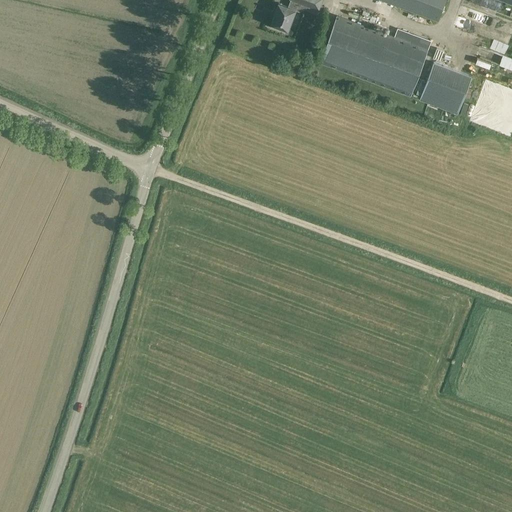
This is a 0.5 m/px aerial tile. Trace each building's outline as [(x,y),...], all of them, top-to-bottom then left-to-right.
[(322,0),(290,0),(288,6),(279,3),(271,23),(272,24),(271,26),(279,29),(280,27),(288,30),(295,9),(298,1),(319,9),(322,0)] [(383,0),(438,20),(445,0),(383,0)] [(455,24),(496,38),(499,29),(458,15),(455,24)] [(394,37),(338,16),(320,62),(411,96),(431,41),(398,28),(394,37)] [(449,61),(452,55),(439,49),(436,55),(449,61)] [(433,62),(425,83),(420,81),(417,91),(422,93),(419,100),(458,114),(472,76),(433,62)]
